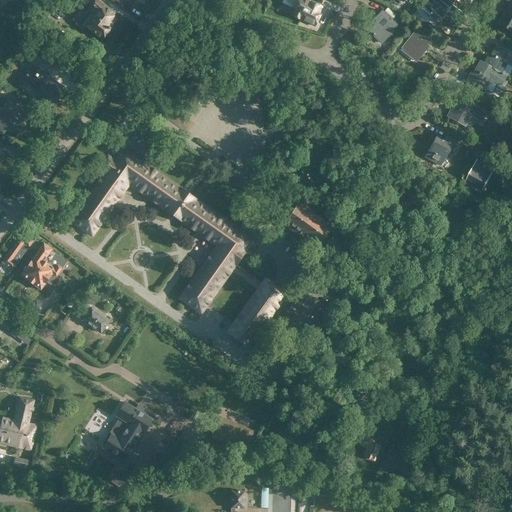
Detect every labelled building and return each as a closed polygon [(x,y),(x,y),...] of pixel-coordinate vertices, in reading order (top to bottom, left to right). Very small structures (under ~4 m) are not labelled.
[(46,0),(40,0),(35,7),(46,15),(53,5),(46,0)] [(88,11),(110,28),(110,27),(109,27),(114,21),(110,18),(114,13),(95,0),(92,0),(90,4),(92,5),(88,11)] [(311,2),(310,3),(304,0),(296,0),(297,0),(293,8),(295,8),(291,15),(300,19),(314,26),(320,15),(318,14),(322,7),(311,2)] [(430,13),(428,15),(438,23),(455,0),(428,0),(423,7),(430,13)] [(497,24),(511,31),(511,2),(510,1),(497,24)] [(86,10),(76,23),(83,29),(85,26),(102,39),(110,28),(88,11),(86,10)] [(382,10),(371,21),(375,25),(369,31),(382,44),(393,32),(392,30),(397,25),(382,10)] [(429,46),(427,45),(431,40),(416,28),(399,50),(407,56),(409,53),(418,60),(429,46)] [(35,54),(23,45),(15,54),(28,63),(35,54)] [(483,63),(483,64),(501,74),(502,73),(507,63),(511,65),(511,54),(496,45),(489,58),(487,56),(483,63)] [(501,74),(483,64),(483,63),(480,61),(473,74),(471,72),(466,80),(484,90),(485,89),(492,93),(497,83),(501,85),(506,75),(502,73),(501,74)] [(38,73),(32,68),(23,79),(47,97),(43,102),(51,108),(66,89),(40,70),(38,73)] [(460,98),(453,110),(451,109),(447,116),(465,126),(470,116),(481,121),(486,113),(475,107),(475,106),(460,98)] [(0,129),(2,131),(7,124),(19,133),(29,117),(7,101),(0,110),(0,129)] [(441,166),(447,153),(450,155),(458,141),(446,134),(443,140),(436,136),(424,157),(441,166)] [(122,148),(71,221),(92,235),(129,184),(217,246),(181,298),(201,313),(231,270),(258,289),(228,332),(248,347),(261,329),(286,294),(265,279),(261,285),(234,266),(252,240),(122,148)] [(483,192),(494,171),(499,174),(503,165),(491,159),(487,166),(476,160),(465,182),(483,192)] [(327,221),(325,223),(297,203),(292,211),(288,208),(285,212),(289,215),(283,223),(318,247),(334,225),(327,221)] [(23,234),(2,262),(13,269),(24,254),(26,256),(29,250),(27,249),(33,242),(23,234)] [(332,250),(340,257),(348,247),(335,238),(331,244),(332,250)] [(66,262),(51,250),(52,249),(44,243),(35,254),(29,250),(26,256),(31,260),(20,275),(40,289),(46,281),(50,284),(66,262)] [(91,307),(82,319),(100,331),(108,320),(91,307)] [(14,327),(10,332),(16,336),(19,332),(14,327)] [(14,418),(18,419),(21,420),(20,423),(28,425),(28,424),(34,401),(19,397),(14,418)] [(143,414),(144,412),(143,410),(140,408),(137,408),(136,410),(124,402),(115,416),(121,420),(112,435),(111,434),(109,438),(107,437),(103,444),(105,445),(102,448),(124,462),(142,433),(143,433),(151,419),(143,414)] [(18,419),(14,418),(13,421),(2,418),(0,426),(0,443),(31,451),(37,426),(28,424),(28,425),(20,423),(21,420),(18,419)] [(388,427),(390,422),(381,418),(379,423),(388,427)] [(373,443),(374,441),(364,436),(360,444),(368,447),(364,456),(373,460),(380,446),(373,443)] [(232,490),(230,511),(234,511),(235,507),(244,508),(245,491),(232,490)] [(365,511),(336,500),(336,497),(314,497),(313,506),(310,506),(309,511),(365,511)]
